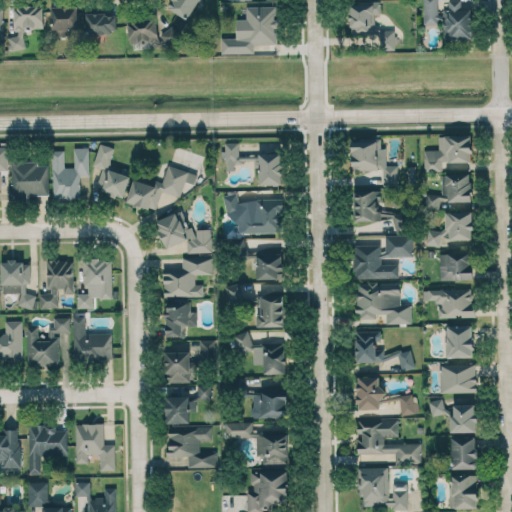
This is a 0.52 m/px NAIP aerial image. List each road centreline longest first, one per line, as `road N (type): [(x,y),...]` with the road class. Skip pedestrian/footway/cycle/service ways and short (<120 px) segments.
road 1 (residential): [(0,118),(323,118),(511,106)]
road 2 (residential): [(331,511),(319,0)]
road 3 (residential): [(503,0),(511,460)]
road 4 (residential): [(0,231),(116,229),(139,243),(144,511)]
road 5 (residential): [(137,392),(0,397)]
